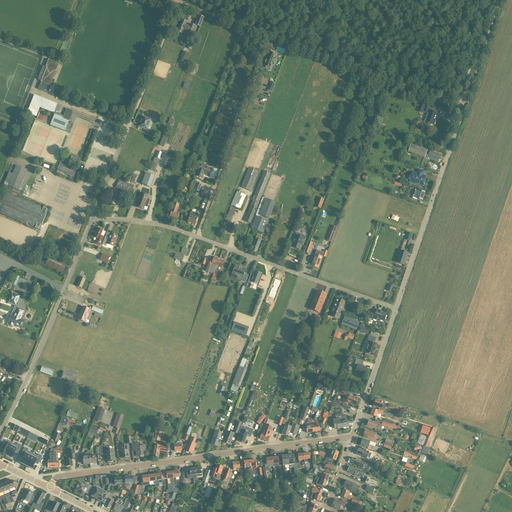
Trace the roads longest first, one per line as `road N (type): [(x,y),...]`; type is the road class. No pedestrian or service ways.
road 1 (unclassified): [(396,309),(179,230),(92,219)]
road 2 (unclassified): [(50,487),(63,476),(352,435)]
road 3 (track): [(399,82),(178,0)]
road 4 (unclassified): [(0,433),(92,219)]
road 5 (unclassified): [(396,309),(464,105)]
road 6 (unclassified): [(352,435),(396,309)]
road 7 (track): [(129,124),(178,0)]
